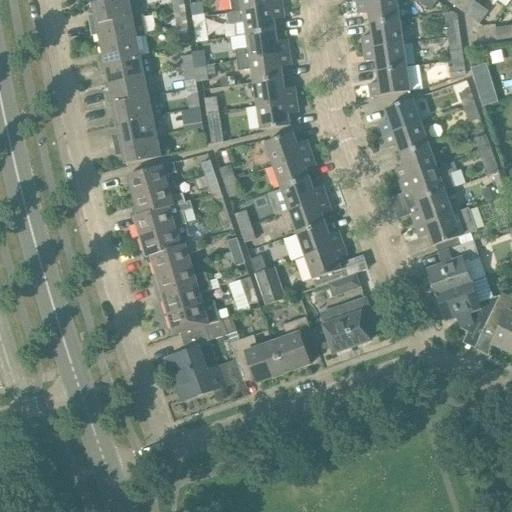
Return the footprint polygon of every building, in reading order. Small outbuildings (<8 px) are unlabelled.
[(136,0),(125,0),(93,7),(95,15),(93,15),(89,22),(90,28),(132,20),(140,18),(136,0)] [(182,0),(173,0),(175,11),(184,9),(182,0)] [(229,0),(232,14),(227,14),(227,16),(283,8),(281,0),(229,0)] [(370,25),(400,21),(397,0),(371,0),(356,2),(358,15),(369,14),(370,25)] [(435,0),(418,0),(418,1),(430,10),(437,1),(435,0)] [(469,0),(461,10),(471,18),(480,6),(472,0),(469,0)] [(193,21),(205,19),(202,3),(190,4),(193,21)] [(480,6),(471,18),(479,24),(489,12),(480,6)] [(283,8),(227,16),(229,24),(245,22),(247,37),(276,33),(276,31),(282,30),(281,24),(280,19),(285,18),(283,8)] [(184,9),(175,11),(178,32),(187,30),(184,9)] [(99,35),(101,47),(136,40),(136,37),(148,35),(145,17),(140,18),(132,20),(90,28),(91,31),(97,36),(99,35)] [(208,42),(205,19),(193,21),(196,43),(208,42)] [(364,50),(403,44),(400,21),(370,25),(372,36),(362,38),(364,50)] [(446,23),(448,38),(460,36),(458,21),(446,23)] [(511,38),(511,26),(495,28),(497,41),(511,38)] [(187,30),(178,32),(179,42),(189,40),(187,30)] [(276,33),(247,37),(249,48),(235,50),(237,63),(290,55),(288,41),(278,42),(276,33)] [(460,36),(448,38),(451,61),(449,62),(464,60),(462,46),(460,36)] [(140,60),(136,40),(101,47),(103,55),(101,55),(97,62),(98,68),(140,60)] [(407,68),(403,44),(364,50),(366,63),(376,61),(378,72),(407,68)] [(193,69),(207,67),(204,50),(191,52),(192,55),(191,55),(193,69)] [(193,70),(193,69),(191,55),(181,57),(183,72),(193,70)] [(252,69),(254,85),(283,80),(281,67),(292,66),(290,55),(237,63),(239,71),(252,69)] [(151,58),(140,60),(98,68),(99,71),(106,75),(107,75),(109,87),(144,80),(155,78),(151,58)] [(464,60),(449,62),(450,74),(465,72),(464,65),(464,60)] [(193,69),(193,70),(195,81),(196,80),(196,83),(209,81),(208,76),(216,75),(215,66),(207,67),(193,69)] [(407,68),(378,72),(379,84),(369,85),(371,98),(410,92),(407,68)] [(195,81),(193,70),(183,72),(185,82),(195,81)] [(144,80),(109,87),(111,95),(110,95),(105,102),(106,108),(148,100),(144,80)] [(254,85),(258,108),(297,103),(295,88),(284,90),(283,80),(254,85)] [(498,102),(494,87),(478,92),(483,108),(498,102)] [(460,94),(465,109),(476,105),(471,90),(460,94)] [(189,111),(190,112),(200,110),(197,96),(188,97),(189,111)] [(205,98),(208,116),(220,114),(217,96),(205,98)] [(115,116),(118,126),(163,118),(159,98),(148,100),(106,108),(107,111),(114,116),(115,116)] [(379,125),(384,138),(422,124),(414,100),(385,110),(389,122),(379,125)] [(298,113),(297,103),(258,108),(261,132),(290,127),(288,115),(298,113)] [(476,105),(465,109),(470,123),(480,119),(476,105)] [(190,112),(182,114),(184,123),(201,121),(200,110),(190,112)] [(220,114),(208,116),(212,146),(224,144),(220,114)] [(113,141),(115,148),(156,140),(167,137),(163,118),(118,126),(119,134),(118,135),(113,141)] [(402,157),(429,147),(422,124),(384,138),(388,149),(398,145),(402,157)] [(264,144),(273,168),(312,155),(307,142),(297,145),(294,134),(264,144)] [(205,148),(203,135),(193,137),(195,150),(205,148)] [(480,155),(492,150),(487,136),(475,140),(480,155)] [(160,159),(156,140),(115,148),(115,151),(122,155),(124,155),(125,165),(160,159)] [(429,147),(402,157),(405,167),(395,170),(400,183),(437,170),(429,147)] [(500,173),(492,150),(480,155),(488,177),(494,174),(494,175),(496,174),(500,173)] [(312,155),(273,168),(281,191),(310,181),(306,169),(316,166),(312,155)] [(201,165),(206,178),(214,175),(209,162),(201,165)] [(129,181),(134,198),(168,188),(164,177),(175,174),(172,163),(133,175),(135,180),(129,181)] [(418,202),(433,196),(445,192),(456,188),(451,174),(458,172),(455,164),(437,170),(400,183),(404,194),(413,191),(418,202)] [(220,170),(225,184),(236,181),(231,166),(220,170)] [(494,175),(493,175),(497,185),(501,197),(511,194),(504,172),(500,173),(496,174),(494,175)] [(214,175),(206,178),(210,189),(218,186),(214,175)] [(236,181),(225,184),(230,198),(241,194),(236,181)] [(281,191),(289,214),(328,200),(323,187),(313,190),(310,181),(281,191)] [(501,197),(497,185),(481,190),(486,203),(501,197)] [(135,219),(191,203),(184,204),(182,196),(171,199),(168,188),(134,198),(137,210),(133,211),(135,219)] [(416,228),(453,215),(445,192),(433,196),(418,202),(421,212),(411,215),(416,228)] [(511,209),(511,195),(502,198),(506,211),(511,209)] [(214,203),(219,217),(227,215),(223,200),(214,203)] [(289,214),(297,236),(326,227),(322,214),(332,211),(328,200),(289,214)] [(191,203),(135,219),(141,239),(186,226),(182,213),(193,209),(191,203)] [(235,215),(240,230),(252,226),(247,211),(235,215)] [(227,215),(219,217),(222,228),(231,225),(227,215)] [(453,215),(416,228),(420,239),(429,236),(433,248),(460,238),(453,215)] [(141,239),(147,259),(192,246),(189,236),(186,226),(141,239)] [(252,226),(240,230),(245,244),(257,240),(252,226)] [(297,236),(304,258),(343,245),(339,232),(329,236),(326,227),(297,236)] [(232,256),(241,253),(236,239),(227,242),(232,256)] [(437,298),(471,286),(471,284),(483,279),(485,278),(472,242),(439,254),(445,252),(449,263),(427,271),(437,298)] [(192,246),(147,259),(148,264),(153,263),(157,277),(191,267),(187,257),(199,253),(197,245),(192,246)] [(343,245),(304,258),(312,282),(348,269),(343,258),(347,256),(343,245)] [(244,264),(241,253),(232,256),(236,267),(244,264)] [(251,260),(256,275),(267,271),(262,256),(251,260)] [(157,277),(163,297),(208,284),(205,274),(194,278),(191,267),(157,277)] [(267,271),(256,275),(255,276),(265,307),(285,300),(274,269),(267,271)] [(362,288),(357,274),(327,285),(332,298),(362,288)] [(245,295),(254,292),(249,279),(241,282),(245,295)] [(163,297),(169,317),(203,307),(199,296),(211,292),(208,284),(163,297)] [(471,286),(437,298),(446,323),(459,318),(462,328),(460,328),(460,329),(469,333),(472,327),(482,331),(479,338),(480,339),(487,324),(497,304),(489,300),(478,305),(471,286)] [(257,303),(254,292),(245,295),(249,306),(257,303)] [(492,345),(511,353),(511,298),(501,294),(497,304),(487,324),(488,324),(489,323),(500,328),(492,345)] [(371,314),(366,300),(336,310),(340,322),(325,327),(333,353),(371,340),(362,315),(369,313),(370,314),(371,314)] [(203,307),(169,317),(173,331),(178,329),(180,334),(181,334),(220,323),(217,314),(214,304),(203,307)] [(272,344),(283,375),(310,365),(307,354),(318,350),(306,318),(282,326),(286,339),(272,344)] [(231,319),(223,322),(228,337),(236,334),(231,319)] [(228,337),(223,322),(220,323),(181,334),(185,349),(204,343),(228,337)] [(283,375),(272,344),(257,349),(253,337),(231,345),(242,377),(253,373),(257,384),(283,375)] [(185,391),(189,400),(226,387),(219,368),(206,372),(198,349),(167,360),(178,393),(185,391)] [(182,402),(189,400),(185,391),(178,393),(182,402)]
